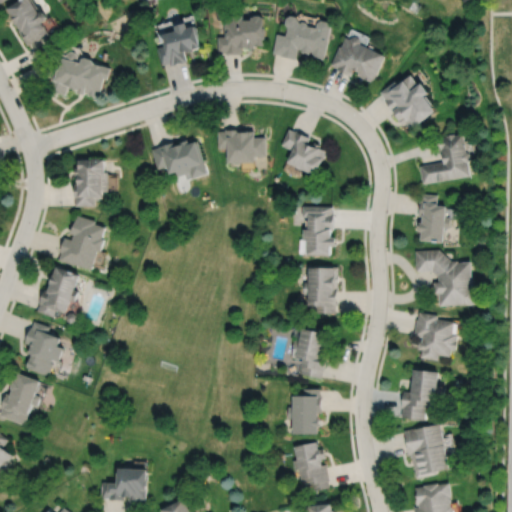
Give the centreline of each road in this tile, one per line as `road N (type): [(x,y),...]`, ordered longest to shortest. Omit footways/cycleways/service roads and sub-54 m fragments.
road 1 (residential): [(30,146),(230,87),(310,96),(364,129),(381,174),(379,296),(362,399),(380,511)]
road 2 (residential): [(0,297),(35,179),(30,146),(0,78)]
